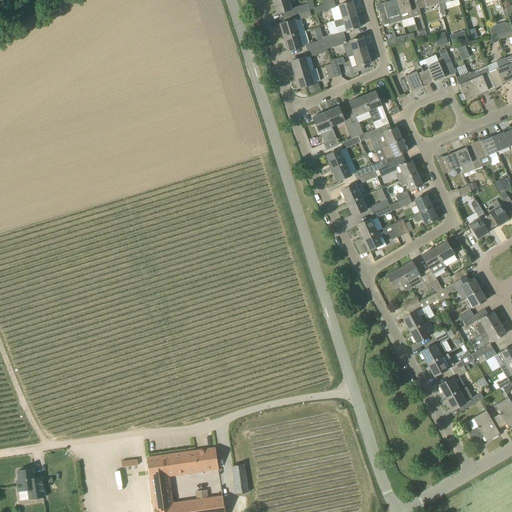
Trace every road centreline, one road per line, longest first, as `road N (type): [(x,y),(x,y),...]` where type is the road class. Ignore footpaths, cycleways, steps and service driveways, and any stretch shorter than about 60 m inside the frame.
road 1 (tertiary): [(352,392),(228,0)]
road 2 (unclassified): [(472,472),(363,275)]
road 3 (residential): [(232,511),(219,425),(352,392)]
road 4 (track): [(0,455),(219,425)]
road 5 (residential): [(363,275),(451,220),(421,147)]
road 6 (unclassified): [(363,275),(331,216),(292,110)]
road 7 (residential): [(292,110),(385,70),(367,0)]
road 8 (tertiary): [(397,511),(352,392)]
